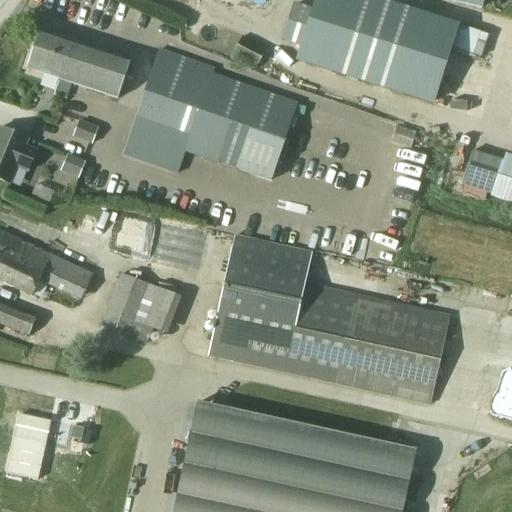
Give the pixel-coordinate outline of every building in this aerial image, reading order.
[(301,46),(296,61),(432,104),(449,48),(456,27),(371,0),(315,0),(312,12),(301,46)] [(301,46),(312,12),(294,6),(284,40),(301,46)] [(485,36),(456,27),(449,48),(478,57),(485,36)] [(66,101),(71,86),(117,101),(130,62),(40,32),(27,71),(58,81),(53,97),(66,101)] [(232,58),(256,70),(266,49),(242,38),(232,58)] [(296,105),(212,76),(213,70),(159,52),(123,157),(176,175),(184,153),(269,183),(296,105)] [(79,121),(72,138),(92,145),(98,129),(79,121)] [(395,127),(390,144),(410,150),(416,134),(395,127)] [(37,152),(25,147),(28,141),(0,129),(0,182),(9,186),(16,169),(28,174),(37,152)] [(472,153),(462,186),(493,196),(503,163),(472,153)] [(67,155),(60,173),(78,180),(85,163),(67,155)] [(36,186),(30,200),(48,207),(54,193),(36,186)] [(0,282),(31,297),(40,279),(82,298),(92,276),(0,233),(0,232),(0,282)] [(234,236),(233,238),(207,358),(430,407),(449,316),(305,285),(311,253),(234,236)] [(106,312),(100,327),(129,337),(146,344),(152,329),(134,323),(148,286),(120,275),(106,312)] [(180,298),(148,286),(134,323),(152,329),(166,334),(180,298)] [(35,321),(0,306),(0,325),(28,338),(35,321)] [(485,411),(511,416),(511,343),(509,361),(511,361),(511,371),(493,368),(485,411)] [(400,511),(414,452),(198,404),(173,511),(400,511)] [(52,430),(25,419),(5,471),(32,482),(52,430)] [(102,430),(81,424),(76,438),(98,444),(102,430)]
